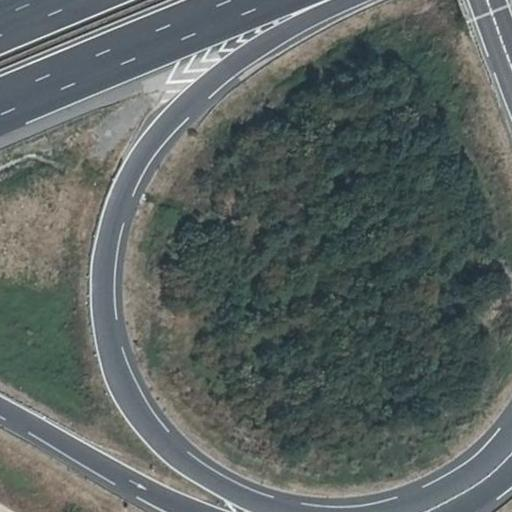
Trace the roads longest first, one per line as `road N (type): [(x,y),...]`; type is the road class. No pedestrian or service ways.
road 1 (motorway): [(301,511),(208,480),(150,432),(119,368),(106,314),(106,261),(141,159),(184,106),(231,64),(353,0)]
road 2 (motorway): [(0,103),(248,0)]
road 3 (motorway): [(0,406),(192,511)]
road 4 (motorway): [(511,435),(465,479),(381,511)]
